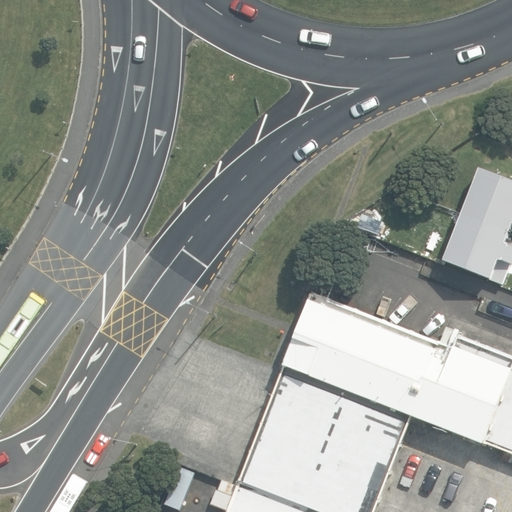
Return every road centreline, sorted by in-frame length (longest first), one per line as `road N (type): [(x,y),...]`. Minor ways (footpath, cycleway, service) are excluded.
road 1 (secondary): [(492,20),(410,83),(300,140),(234,189),(191,242),(112,377)]
road 2 (secondary): [(0,362),(68,251),(108,153),(129,56),(129,0)]
road 3 (trunk): [(492,20),(447,33),(353,38),(307,29),(241,0)]
road 4 (secondary): [(112,377),(31,511)]
road 5 (secondary): [(112,377),(38,445),(0,464)]
